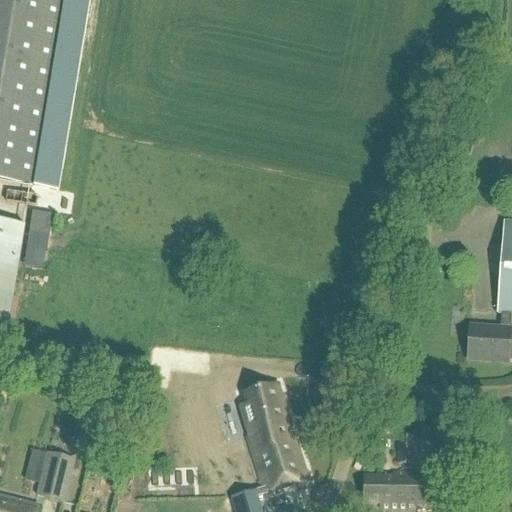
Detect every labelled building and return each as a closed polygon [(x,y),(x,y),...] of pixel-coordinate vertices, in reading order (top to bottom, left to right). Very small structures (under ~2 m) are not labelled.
[(0,0),(0,183),(32,189),(62,0),(0,0)] [(33,215),(27,254),(48,257),(54,219),(33,215)] [(0,345),(7,347),(25,228),(0,224),(0,345)] [(511,316),(511,225),(502,225),(496,315),(500,315),(499,332),(469,330),(467,362),(509,364),(511,333),(510,333),(511,316)] [(213,369),(213,349),(188,349),(188,369),(213,369)] [(284,411),(277,386),(244,396),(247,407),(241,409),(247,432),(245,433),(262,490),(230,499),(234,511),(260,511),(257,499),(267,496),(277,495),(308,484),(287,410),(284,411)] [(434,440),(461,440),(460,421),(434,421),(434,440)] [(425,468),(426,438),(397,437),(396,467),(425,468)] [(65,505),(76,463),(47,455),(36,498),(65,505)] [(422,509),(423,493),(423,475),(392,474),(392,478),(363,477),(362,506),(380,507),(380,510),(407,511),(407,508),(422,509)] [(0,511),(37,511),(38,509),(0,499),(0,511)]
